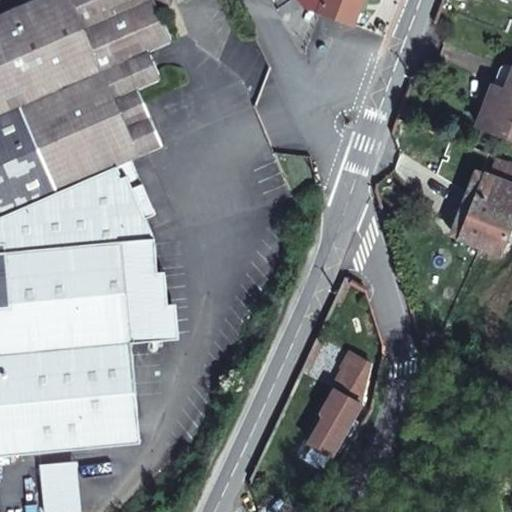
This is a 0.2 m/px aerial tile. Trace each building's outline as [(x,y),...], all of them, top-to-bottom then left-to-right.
[(157,212),(146,181),(135,185),(133,178),(128,179),(122,159),(136,153),(145,150),(107,67),(127,58),(156,44),(168,39),(158,18),(165,14),(158,0),(23,0),(0,11),(0,257),(141,239),(152,237),(144,216),(157,212)] [(322,0),(319,10),(351,22),(359,0),(322,0)] [(175,36),(165,14),(158,18),(168,39),(175,36)] [(127,58),(139,84),(169,70),(156,44),(127,58)] [(107,67),(145,150),(165,140),(139,84),(127,58),(107,67)] [(482,127),(511,140),(511,94),(502,117),(490,111),(482,127)] [(267,118),(258,98),(234,109),(243,128),(267,118)] [(135,185),(146,181),(136,153),(122,159),(128,179),(133,178),(135,185)] [(499,262),(511,234),(511,192),(483,179),(453,241),(499,262)] [(161,336),(151,271),(141,239),(0,257),(0,454),(138,440),(129,340),(161,336)] [(173,301),(166,301),(163,269),(151,271),(161,336),(177,334),(173,301)] [(342,326),(344,327),(369,336),(370,320),(348,311),(342,326)] [(369,336),(344,327),(336,350),(339,351),(330,376),(332,381),(322,409),(348,418),(368,344),(369,336)] [(79,508),(73,458),(38,462),(43,511),(79,508)]
